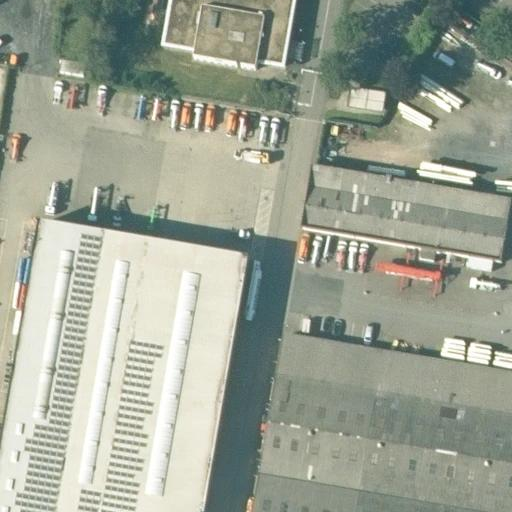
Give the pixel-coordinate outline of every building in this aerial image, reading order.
[(294,0),(173,0),(165,48),(195,53),(194,59),(194,61),(195,62),(254,72),(256,71),(257,70),(258,64),(283,68),(284,59),(290,60),(293,46),(287,45),(294,0)] [(511,203),(312,169),(302,231),(500,265),(511,203)] [(61,511),(108,238),(39,226),(0,456),(0,511),(61,511)] [(108,238),(61,511),(103,511),(148,253),(145,252),(147,245),(108,238)] [(206,511),(248,270),(148,253),(103,511),(206,511)] [(511,377),(283,338),(276,380),(375,396),(511,419),(511,377)] [(355,511),(375,396),(276,380),(252,511),(355,511)] [(511,511),(511,419),(375,396),(355,511),(511,511)]
